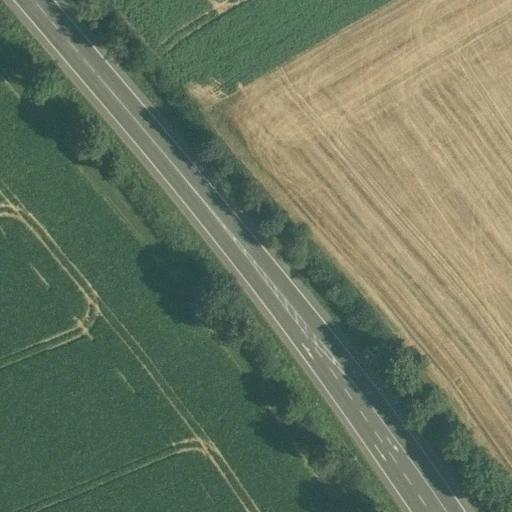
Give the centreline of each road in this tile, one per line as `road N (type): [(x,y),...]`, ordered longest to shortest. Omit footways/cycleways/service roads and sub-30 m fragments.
road 1 (secondary): [(436,511),(189,183),(34,0)]
road 2 (track): [(206,118),(423,373),(511,491)]
road 3 (track): [(197,287),(0,53)]
